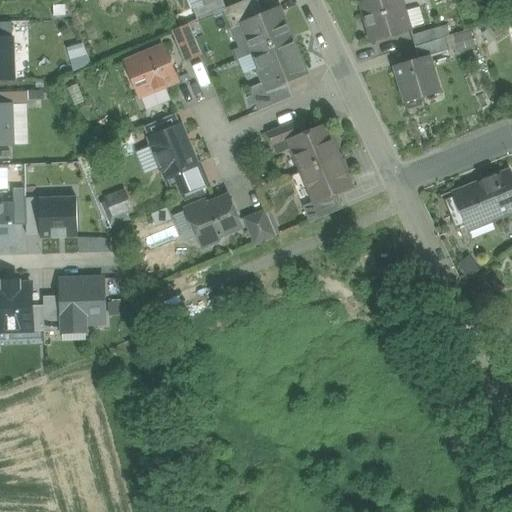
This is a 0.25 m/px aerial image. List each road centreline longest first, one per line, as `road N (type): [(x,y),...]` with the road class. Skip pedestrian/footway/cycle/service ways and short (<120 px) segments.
road 1 (residential): [(403,180),(511,420)]
road 2 (residential): [(313,0),(403,180)]
